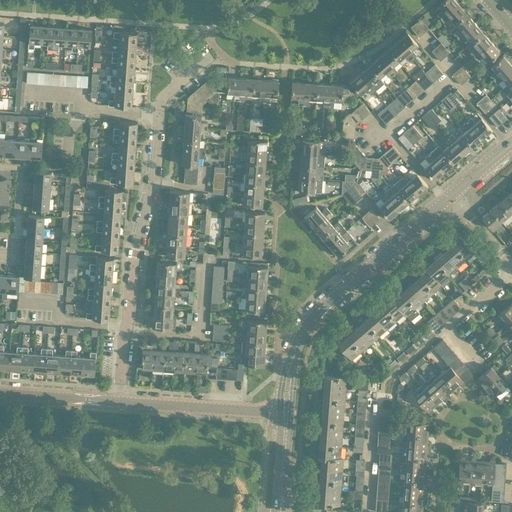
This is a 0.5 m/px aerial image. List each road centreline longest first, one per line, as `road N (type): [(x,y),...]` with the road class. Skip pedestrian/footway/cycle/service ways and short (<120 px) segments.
road 1 (residential): [(124,332),(159,115)]
road 2 (tertiary): [(319,310),(453,193)]
road 3 (residential): [(284,414),(118,402)]
road 4 (residential): [(124,332),(198,337),(204,268)]
road 5 (residential): [(159,115),(88,110),(75,95),(23,91)]
road 6 (residential): [(478,367),(446,328),(511,271)]
road 7 (residential): [(367,511),(374,388)]
